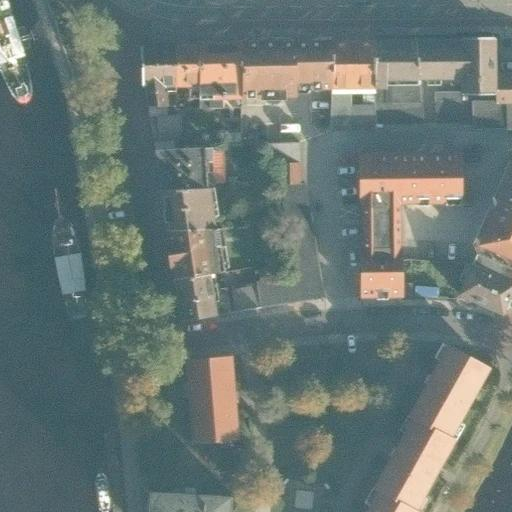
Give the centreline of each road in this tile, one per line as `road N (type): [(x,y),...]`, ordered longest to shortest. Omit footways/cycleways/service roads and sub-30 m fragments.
road 1 (residential): [(511,139),(317,141),(348,314)]
road 2 (tertiary): [(164,0),(511,4)]
road 3 (residential): [(163,336),(119,37),(129,0)]
road 4 (residential): [(163,336),(348,314)]
road 5 (residential): [(348,314),(511,323)]
